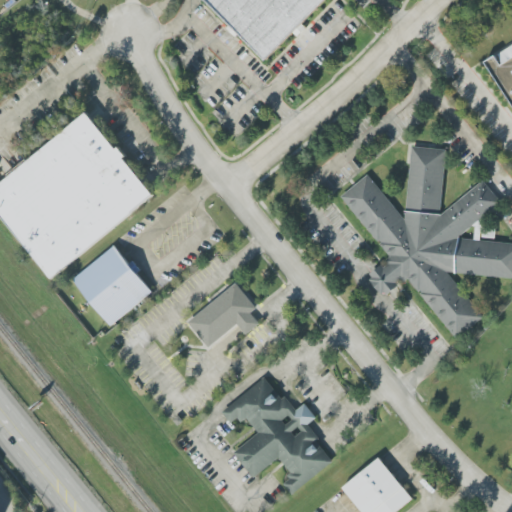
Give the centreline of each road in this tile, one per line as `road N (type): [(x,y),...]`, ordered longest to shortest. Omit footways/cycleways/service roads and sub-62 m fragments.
road 1 (residential): [(511,510),(473,479),(216,175),(165,106),(128,31)]
road 2 (residential): [(228,186),(364,76),(440,0)]
